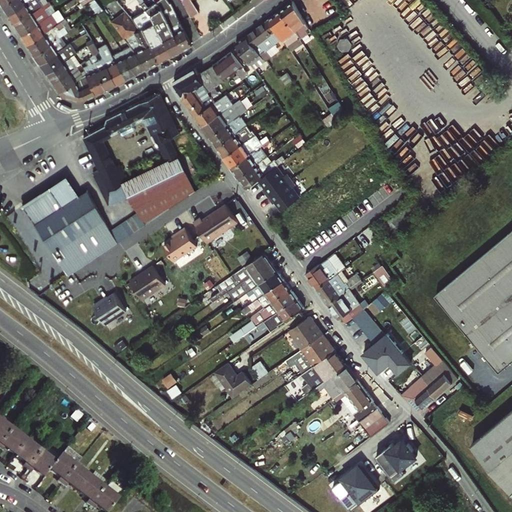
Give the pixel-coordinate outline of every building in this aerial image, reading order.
[(6,0),(0,4),(6,14),(27,0),(6,0)] [(13,24),(36,8),(32,1),(34,0),(27,0),(6,14),(13,24)] [(45,16),(57,8),(51,0),(44,5),(46,8),(42,11),(45,16)] [(101,8),(94,0),(90,0),(89,1),(93,7),(90,9),(92,13),(94,12),(101,8)] [(155,6),(151,0),(144,0),(150,9),(155,6)] [(179,0),(186,16),(188,15),(197,11),(191,0),(179,0)] [(170,16),(175,14),(169,3),(168,4),(166,1),(161,4),(168,17),(170,16)] [(293,1),(280,10),(296,33),(298,35),(309,27),(295,5),(293,1)] [(124,2),(119,6),(125,13),(129,9),(124,2)] [(19,33),(43,18),(36,8),(13,24),(19,33)] [(269,19),(280,35),(284,42),(296,33),(280,10),(269,19)] [(141,45),(133,49),(146,67),(157,61),(147,42),(140,28),(137,29),(135,30),(122,13),(111,21),(125,40),(131,37),(129,34),(133,33),(138,44),(141,44),(141,45)] [(180,49),(190,44),(175,14),(170,16),(173,22),(168,25),(180,49)] [(162,26),(167,23),(164,15),(158,18),(162,26)] [(169,55),(152,21),(150,17),(140,21),(142,27),(144,26),(148,34),(154,38),(147,42),(157,61),(169,55)] [(25,43),(49,28),(43,18),(19,33),(25,43)] [(32,53),(55,37),(67,30),(63,25),(66,23),(63,18),(49,28),(25,43),(32,53)] [(169,55),(180,49),(168,25),(167,23),(162,26),(158,18),(152,21),(169,55)] [(258,51),(280,35),(269,19),(247,36),(258,51)] [(148,34),(144,26),(142,27),(140,28),(147,42),(154,38),(148,34)] [(92,41),(86,31),(81,35),(86,44),(92,41)] [(298,35),(296,33),(284,42),(288,47),(300,38),(298,35)] [(237,43),(239,46),(250,62),(260,55),(258,51),(247,36),(237,43)] [(38,63),(62,47),(55,37),(32,53),(38,63)] [(341,38),(338,45),(340,48),(343,51),(350,50),(352,47),(353,43),(348,37),(345,38),(341,38)] [(97,49),(92,41),(86,44),(92,53),(97,50),(97,49)] [(70,42),(62,47),(38,63),(44,72),(68,56),(64,50),(72,45),(70,42)] [(129,45),(121,49),(123,52),(135,73),(146,67),(133,49),(129,45)] [(97,50),(101,57),(114,83),(124,78),(112,54),(109,55),(106,48),(104,49),(102,46),(97,49),(97,50)] [(239,46),(232,50),(244,67),(250,63),(250,62),(239,46)] [(121,49),(112,54),(124,78),(129,76),(135,73),(123,52),(121,49)] [(247,73),(244,67),(232,50),(207,68),(199,73),(197,68),(196,68),(175,81),(174,87),(182,98),(195,90),(203,102),(211,96),(207,90),(237,71),(237,72),(241,77),(247,73)] [(261,56),(264,58),(265,60),(266,60),(270,64),(274,70),(279,66),(271,55),(267,58),(264,53),(261,56)] [(74,65),(68,56),(44,72),(50,82),(74,65)] [(104,88),(91,62),(88,56),(85,58),(87,63),(80,66),(83,73),(88,81),(93,93),(104,88)] [(95,60),(91,62),(104,88),(114,83),(101,57),(98,59),(99,61),(96,62),(95,60)] [(266,67),(270,64),(266,60),(265,60),(264,58),(261,60),(266,67)] [(80,75),(74,65),(50,82),(56,90),(57,91),(73,80),(80,75)] [(75,83),(73,80),(57,91),(61,95),(79,99),(93,93),(88,81),(80,85),(78,82),(75,83)] [(195,116),(214,102),(215,102),(211,96),(203,102),(195,90),(182,98),(195,116)] [(189,176),(198,172),(167,108),(160,93),(106,118),(104,123),(105,124),(110,135),(114,133),(113,130),(145,114),(158,142),(159,141),(169,161),(179,156),(189,176)] [(242,98),(234,104),(203,127),(210,137),(229,123),(235,119),(230,112),(236,107),(237,109),(246,103),(242,98)] [(218,108),(214,102),(195,116),(203,127),(234,104),(230,99),(218,108)] [(241,114),(237,109),(236,107),(230,112),(235,119),(241,114)] [(248,124),(241,114),(235,119),(242,129),(248,124)] [(229,123),(236,133),(242,129),(235,119),(229,123)] [(217,146),(236,133),(229,123),(210,137),(217,146)] [(110,135),(105,124),(96,129),(101,139),(110,135)] [(242,129),(236,133),(217,146),(225,157),(255,135),(248,124),(242,129)] [(103,192),(122,183),(127,181),(121,168),(116,171),(101,139),(96,129),(83,136),(100,169),(93,173),(103,192)] [(225,157),(232,168),(257,150),(258,151),(263,147),(263,146),(255,135),(225,157)] [(239,178),(257,164),(264,159),(261,154),(266,150),(263,146),(263,147),(258,151),(257,150),(232,168),(239,178)] [(264,159),(269,155),(266,150),(261,154),(264,159)] [(179,156),(169,161),(127,181),(122,183),(128,196),(131,203),(138,212),(148,222),(195,190),(189,176),(179,156)] [(277,165),(280,163),(277,159),(261,170),(257,164),(239,178),(246,188),(277,165)] [(266,187),(264,188),(275,202),(277,200),(284,209),(301,197),(294,187),(297,184),(288,172),(284,175),(277,165),(259,179),(266,187)] [(111,230),(89,192),(88,189),(78,195),(66,176),(22,205),(69,276),(73,273),(119,242),(111,230)] [(128,196),(122,183),(103,192),(109,205),(128,196)] [(193,219),(207,240),(238,219),(225,201),(202,217),(200,215),(193,219)] [(138,212),(111,230),(119,242),(148,222),(138,212)] [(164,244),(175,259),(198,243),(185,225),(179,230),(180,232),(164,244)] [(366,248),(370,244),(369,243),(379,234),(371,225),(357,237),(366,248)] [(511,363),(511,233),(437,296),(500,373),(511,363)] [(272,261),(266,252),(232,276),(217,285),(221,290),(210,297),(213,302),(230,291),(272,261)] [(318,288),(337,274),(344,269),(333,254),(329,257),(321,264),(308,274),(318,288)] [(272,261),(230,291),(235,301),(251,290),(279,271),(272,261)] [(383,280),(392,276),(387,264),(377,269),(383,280)] [(168,283),(155,265),(146,271),(147,272),(133,282),(144,299),(168,283)] [(285,280),(279,271),(251,290),(253,293),(256,291),(260,297),(285,280)] [(330,304),(348,290),(364,279),(359,273),(344,284),(337,274),(318,288),(330,304)] [(285,280),(260,297),(258,298),(265,308),(292,289),(285,280)] [(298,298),(292,289),(265,308),(271,317),(298,298)] [(375,300),(383,308),(395,297),(387,289),(375,300)] [(356,301),(348,290),(330,304),(340,318),(343,316),(347,322),(366,307),(359,298),(356,301)] [(95,307),(108,325),(128,310),(115,292),(95,307)] [(269,334),(280,326),(279,325),(305,307),(298,298),(271,317),(266,321),(262,324),(269,334)] [(254,300),(241,309),(246,316),(259,307),(254,300)] [(387,334),(367,308),(355,317),(376,343),(387,334)] [(243,325),(249,333),(259,325),(262,324),(266,321),(260,313),(243,325)] [(290,330),(304,349),(324,334),(310,316),(290,330)] [(259,325),(249,333),(245,335),(248,340),(262,330),(259,325)] [(315,364),(336,349),(324,334),(304,349),(292,357),(303,372),(315,364)] [(348,365),(336,349),(315,364),(303,372),(302,373),(309,382),(302,387),(308,394),(335,375),(348,365)] [(426,375),(433,383),(430,386),(438,396),(459,379),(443,360),(426,375)] [(239,375),(229,361),(216,370),(235,397),(254,384),(245,371),(239,375)] [(259,380),(269,373),(261,362),(251,369),(259,380)] [(359,380),(348,365),(335,375),(343,386),(332,394),(335,398),(359,380)] [(170,385),(179,379),(173,371),(165,377),(170,385)] [(426,375),(403,393),(419,411),(438,396),(430,386),(433,383),(426,375)] [(359,380),(335,398),(338,402),(349,394),(360,409),(355,413),(361,420),(380,406),(359,380)] [(390,422),(380,406),(361,420),(372,435),(390,422)] [(511,412),(476,441),(511,485),(511,412)] [(0,420),(0,444),(12,430),(0,420)] [(27,441),(12,430),(0,444),(0,448),(4,451),(6,449),(15,456),(27,441)] [(418,456),(404,440),(394,448),(391,445),(377,456),(395,481),(407,473),(403,470),(418,456)] [(27,441),(15,456),(25,463),(23,466),(27,469),(41,452),(27,441)] [(56,463),(41,452),(27,469),(31,473),(33,470),(44,478),(50,470),(56,463)] [(62,484),(76,467),(61,456),(56,463),(50,470),(60,478),(58,481),(62,484)] [(379,488),(360,464),(334,486),(351,509),(379,488)] [(69,484),(79,492),(90,478),(76,467),(62,484),(66,487),(69,484)] [(91,506),(105,489),(90,478),(79,492),(89,499),(86,503),(91,506)] [(109,511),(119,500),(105,489),(91,506),(95,509),(98,506),(104,511),(109,511)]
